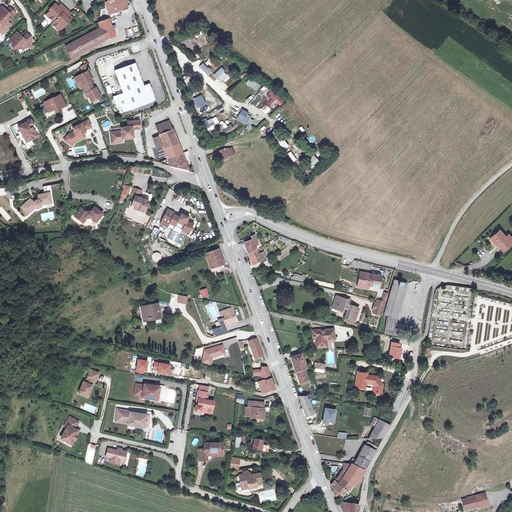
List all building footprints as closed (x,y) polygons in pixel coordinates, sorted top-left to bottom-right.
[(117,11),(113,0),(110,0),(108,1),(105,2),(108,14),(117,11)] [(113,0),(117,11),(117,12),(127,9),(124,0),(113,0)] [(52,9),(48,13),(51,16),(49,18),(54,22),(52,24),(56,28),(58,26),(61,29),(72,18),(68,15),(65,18),(61,14),(66,9),(64,7),(60,12),(57,9),(58,7),(55,4),(51,8),(52,9)] [(0,10),(2,13),(0,14),(0,21),(0,22),(3,26),(15,13),(12,10),(11,10),(9,8),(6,11),(2,7),(0,8),(0,10)] [(66,9),(61,14),(65,18),(68,15),(70,13),(66,9)] [(100,28),(66,46),(71,57),(104,41),(115,36),(108,19),(98,23),(100,28)] [(17,32),(9,40),(13,43),(13,48),(18,48),(20,46),(23,49),(26,46),(27,47),(32,47),(31,38),(23,37),(17,32)] [(181,44),(185,42),(188,47),(192,44),(194,42),(197,41),(191,33),(182,39),(179,41),(181,44)] [(123,93),(113,97),(117,108),(120,107),(122,112),(156,100),(149,83),(143,86),(135,63),(115,70),(123,93)] [(212,71),(203,63),(199,67),(208,75),(212,71)] [(80,66),(83,73),(87,71),(88,70),(85,64),(80,66)] [(222,80),(226,75),(220,69),(213,75),(217,78),(219,77),(222,80)] [(83,85),(82,86),(86,93),(87,93),(89,96),(92,102),(100,97),(96,88),(94,89),(90,82),(92,80),(87,71),(83,73),(78,76),(81,81),(83,85)] [(250,77),(246,82),(256,90),(260,85),(250,77)] [(272,97),(273,98),(268,103),(273,107),(280,98),(275,94),(272,97)] [(53,98),(44,103),(49,112),(54,109),(58,108),(59,110),(65,106),(60,95),(53,99),(53,98)] [(202,95),(192,99),(197,109),(206,105),(202,95)] [(240,113),(238,118),(247,123),(250,118),(251,116),(244,112),(243,115),(240,113)] [(212,118),(208,121),(206,118),(202,120),(206,128),(210,126),(215,124),(212,118)] [(31,120),(18,127),(26,142),(37,136),(31,126),(33,125),(31,120)] [(68,135),(66,137),(74,142),(84,137),(82,132),(91,127),(87,121),(72,128),(74,132),(68,135)] [(127,122),(128,127),(121,128),(121,131),(110,133),(111,140),(117,139),(117,142),(123,142),(122,137),(127,136),(127,138),(133,137),(132,129),(140,129),(139,121),(127,122)] [(169,124),(157,128),(160,137),(166,156),(167,159),(182,154),(178,145),(169,124)] [(231,124),(227,127),(225,124),(219,128),(224,135),(234,128),(231,124)] [(74,142),(66,137),(64,140),(72,145),(74,142)] [(160,137),(153,139),(160,158),(166,156),(160,137)] [(229,147),(218,152),(222,159),(232,155),(229,149),(229,147)] [(288,153),(293,162),(297,160),(291,151),(288,153)] [(182,154),(167,159),(170,167),(188,171),(182,154)] [(316,155),(308,159),(311,167),(319,164),(316,155)] [(21,207),(25,212),(26,212),(30,212),(36,208),(37,209),(41,207),(41,205),(48,204),(48,203),(51,200),(49,193),(52,192),(50,185),(43,187),(44,194),(38,195),(37,199),(33,202),(30,199),(21,207)] [(144,199),(139,198),(141,191),(134,188),(130,197),(134,199),(132,205),(135,207),(134,209),(139,211),(139,212),(139,213),(142,214),(143,214),(144,212),(144,213),(149,201),(148,201),(148,199),(148,198),(146,197),(144,198),(144,199)] [(96,223),(102,215),(93,208),(91,211),(85,211),(84,213),(80,210),(74,218),(81,224),(85,219),(91,218),(96,223)] [(175,226),(177,222),(184,225),(180,234),(181,235),(185,237),(188,233),(189,234),(194,222),(187,219),(189,217),(181,213),(180,215),(168,209),(160,224),(167,227),(169,223),(175,226)] [(172,230),(168,239),(176,243),(181,235),(180,234),(184,225),(177,222),(175,226),(173,231),(172,230)] [(500,232),(490,240),(497,248),(498,247),(503,253),(511,244),(511,241),(508,238),(506,239),(500,232)] [(246,242),(244,242),(247,251),(248,253),(256,250),(255,246),(258,245),(254,235),(251,237),(252,239),(248,241),(246,242)] [(282,236),(280,240),(292,245),(294,241),(282,236)] [(218,249),(205,254),(211,268),(216,267),(217,271),(225,268),(218,249)] [(256,250),(248,253),(252,264),(253,265),(259,261),(265,258),(263,253),(258,255),(256,250)] [(359,274),(358,284),(367,286),(369,286),(370,286),(379,288),(381,276),(367,273),(367,276),(359,274)] [(406,284),(394,280),(384,314),(396,318),(406,284)] [(177,302),(186,305),(188,297),(179,295),(177,302)] [(335,299),(333,305),(338,307),(337,309),(343,312),(344,308),(347,309),(344,317),(353,320),(354,316),(356,317),(359,308),(350,305),(352,300),(349,299),(349,300),(346,300),(337,296),(336,300),(335,299)] [(374,310),(373,312),(382,315),(386,302),(377,299),(376,304),(374,310)] [(145,312),(142,313),(144,321),(150,320),(149,318),(160,316),(158,307),(155,307),(154,304),(144,306),(145,312)] [(225,317),(222,318),(224,326),(228,324),(236,320),(231,308),(223,311),(225,317)] [(385,327),(384,334),(393,335),(401,337),(402,330),(394,329),(396,319),(387,317),(385,327)] [(227,332),(224,326),(222,318),(218,320),(221,326),(212,330),(214,336),(227,332)] [(326,330),(312,331),(313,338),(316,338),(316,347),(327,347),(327,341),(327,340),(326,338),(329,338),(329,337),(334,337),(334,330),(326,330)] [(255,338),(248,341),(255,358),(262,356),(259,348),(255,338)] [(204,351),(202,362),(210,364),(212,357),(224,354),(222,345),(204,351)] [(302,353),(291,357),(296,372),(305,369),(306,368),(307,368),(302,353)] [(147,361),(138,360),(135,374),(142,375),(143,370),(145,371),(147,361)] [(153,369),(158,370),(157,372),(170,375),(171,370),(168,369),(169,365),(154,362),(153,369)] [(266,367),(261,367),(262,371),(262,375),(263,375),(263,380),(271,379),(266,367)] [(305,369),(296,372),(300,383),(308,381),(306,373),(305,369)] [(83,382),(79,393),(87,397),(92,386),(89,385),(91,380),(95,381),(98,374),(90,370),(85,383),(83,382)] [(357,371),(355,388),(365,389),(365,383),(372,384),(374,386),(373,392),(381,393),(383,383),(380,383),(377,380),(378,377),(367,376),(367,373),(357,371)] [(263,380),(258,382),(262,393),(274,389),(271,379),(263,380)] [(136,384),(134,395),(142,396),(141,397),(157,400),(159,387),(144,384),(144,385),(136,384)] [(196,402),(195,411),(200,412),(200,411),(200,409),(205,410),(205,412),(211,413),(213,401),(212,401),(213,399),(207,397),(207,393),(198,391),(197,399),(199,399),(198,402),(196,402)] [(306,396),(299,397),(300,399),(305,416),(306,416),(312,414),(314,413),(309,399),(307,400),(307,399),(306,396)] [(245,407),(245,415),(250,416),(250,417),(256,418),(256,416),(257,414),(260,414),(259,416),(264,417),(264,411),(263,411),(261,411),(261,409),(263,409),(264,403),(248,401),(248,407),(245,407)] [(364,408),(363,416),(370,417),(371,409),(364,408)] [(325,409),(322,423),(327,424),(328,421),(333,422),(335,411),(325,409)] [(120,412),(118,421),(129,423),(129,424),(145,427),(148,427),(150,417),(144,416),(120,412)] [(61,438),(60,438),(70,444),(73,439),(75,435),(77,430),(74,429),(78,422),(69,417),(64,428),(65,429),(61,438)] [(375,426),(369,438),(383,438),(390,426),(379,420),(374,417),(371,424),(375,426)] [(315,423),(309,425),(312,434),(317,435),(315,430),(318,429),(315,423)] [(255,439),(253,449),(267,451),(268,446),(262,445),(263,440),(255,439)] [(355,461),(354,464),(366,468),(376,451),(378,447),(367,442),(365,446),(364,445),(355,461)] [(204,449),(199,449),(199,460),(204,460),(204,453),(211,453),(211,455),(223,455),(222,443),(204,443),(204,449)] [(108,448),(106,456),(111,457),(110,462),(118,464),(119,462),(119,461),(121,460),(124,461),(126,451),(121,450),(122,449),(118,448),(116,454),(115,455),(112,454),(113,449),(108,448)] [(240,460),(233,458),(231,468),(238,470),(240,460)] [(340,475),(336,480),(339,482),(342,477),(350,466),(351,464),(349,463),(344,463),(344,469),(340,475)] [(360,474),(363,469),(351,464),(350,466),(342,477),(339,482),(337,484),(346,490),(351,484),(352,485),(360,474)] [(243,474),(239,475),(240,481),(241,487),(248,486),(248,488),(256,486),(255,485),(261,484),(259,473),(254,474),(248,476),(247,471),(242,472),(243,474)] [(335,479),(330,485),(334,490),(333,491),(335,496),(339,493),(343,495),(346,490),(337,484),(339,482),(336,480),(335,479)] [(468,498),(461,500),(463,507),(470,506),(469,505),(471,505),(472,508),(478,506),(478,507),(487,505),(484,493),(467,497),(468,498)] [(341,501),(338,503),(342,511),(357,511),(359,505),(352,503),(341,501)]
